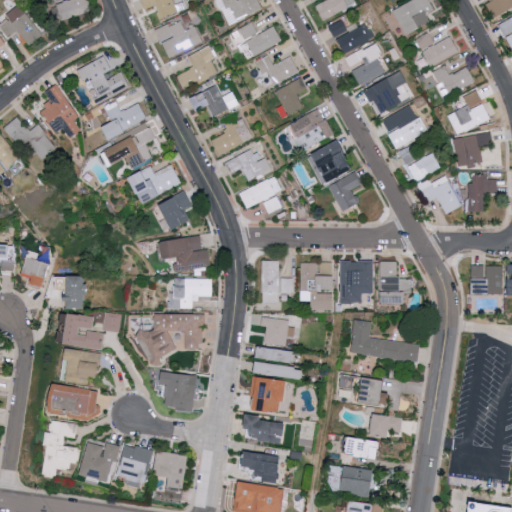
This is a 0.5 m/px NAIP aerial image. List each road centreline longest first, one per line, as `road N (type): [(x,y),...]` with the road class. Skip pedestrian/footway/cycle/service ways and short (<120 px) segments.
road 1 (residential): [(420,511),(447,304),(421,241),(284,0)]
road 2 (residential): [(205,511),(237,302),(231,237),(110,0)]
road 3 (residential): [(231,237),(511,242)]
road 4 (residential): [(4,502),(27,353),(7,311)]
road 5 (residential): [(0,101),(64,51),(122,24)]
